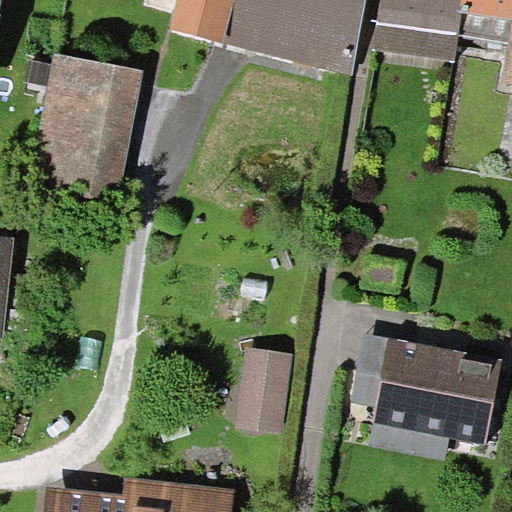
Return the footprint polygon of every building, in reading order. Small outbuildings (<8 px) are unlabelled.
[(360,0),(182,0),(174,33),(211,43),(214,32),(349,66),(360,0)] [(451,66),(454,41),(458,0),(377,0),(368,54),(371,55),(375,35),(449,46),(446,66),(451,66)] [(511,0),(458,0),(454,41),(509,49),(503,87),(511,88),(511,0)] [(32,189),(111,204),(137,80),(58,63),(32,189)] [(482,449),(498,364),(384,342),(378,378),(353,373),(352,375),(377,380),(368,427),(482,449)] [(282,363),(247,358),(237,427),(272,432),(282,363)]
